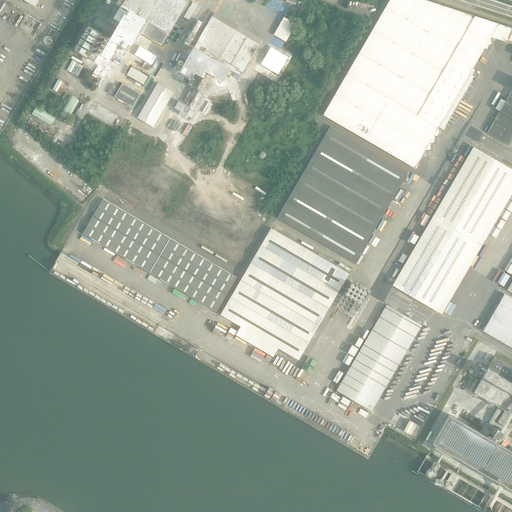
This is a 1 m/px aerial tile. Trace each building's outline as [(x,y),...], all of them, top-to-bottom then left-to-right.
[(162,46),(188,0),(118,0),(116,4),(121,7),(114,18),(121,22),(101,55),(108,59),(117,43),(127,49),(129,44),(132,46),(139,33),(162,46)] [(424,0),(389,0),(323,115),(415,168),(425,150),(438,127),(470,74),(472,75),(475,70),(472,69),(485,48),(491,37),(511,44),(511,53),(511,54),(511,31),(505,30),(506,27),(424,0)] [(189,20),(198,5),(192,2),(184,17),(189,20)] [(306,10),(308,4),(301,2),(300,2),(298,2),(298,3),(296,9),(299,10),(299,8),(306,10)] [(223,82),(230,70),(240,76),(262,39),(215,12),(194,48),(193,48),(188,57),(183,54),(180,58),(186,61),(179,72),(191,79),(188,84),(195,88),(186,105),(178,101),(174,108),(180,112),(179,114),(185,118),(191,108),(190,107),(206,80),(201,77),(204,71),(223,82)] [(284,17),(274,35),(286,42),(296,24),(284,17)] [(53,18),(49,25),(59,30),(63,24),(53,18)] [(195,35),(202,21),(199,20),(195,27),(193,26),(191,30),(193,30),(191,33),(195,35)] [(87,27),(73,51),(92,62),(98,53),(107,39),(87,27)] [(52,28),(49,34),(55,37),(58,31),(52,28)] [(279,53),(282,47),(271,41),(268,46),(279,53)] [(96,78),(102,68),(98,65),(92,76),(96,78)] [(131,67),(127,75),(143,85),(148,77),(131,67)] [(112,83),(107,92),(112,96),(118,87),(112,83)] [(123,83),(115,96),(121,100),(120,101),(126,105),(127,103),(133,107),(140,94),(123,83)] [(158,84),(138,118),(153,127),(174,93),(158,84)] [(509,145),(511,139),(511,89),(487,133),(509,145)] [(79,100),(69,94),(58,113),(69,119),(79,100)] [(57,116),(38,104),(32,115),(51,126),(57,116)] [(176,131),(179,124),(171,120),(167,126),(176,131)] [(408,171),(330,126),(277,219),(355,264),(408,171)] [(511,194),(511,169),(473,147),(392,285),(443,314),(511,194)] [(82,233),(217,312),(237,277),(103,198),(82,233)] [(349,273),(271,228),(221,314),(241,326),(236,335),(274,357),(279,349),(299,360),(349,273)] [(511,297),(504,293),(481,333),(511,350),(511,297)] [(371,411),(421,325),(386,305),(336,390),(371,411)] [(511,367),(494,357),(487,368),(479,363),(473,373),(479,377),(478,379),(476,377),(468,390),(504,411),(500,417),(497,422),(511,431),(511,429),(511,367)] [(449,414),(432,443),(511,489),(511,451),(486,436),(488,432),(492,434),(492,433),(492,432),(492,431),(493,430),(493,429),(494,429),(494,428),(495,428),(485,422),(480,432),(449,414)] [(501,502),(511,508),(511,504),(502,499),(501,502)]
